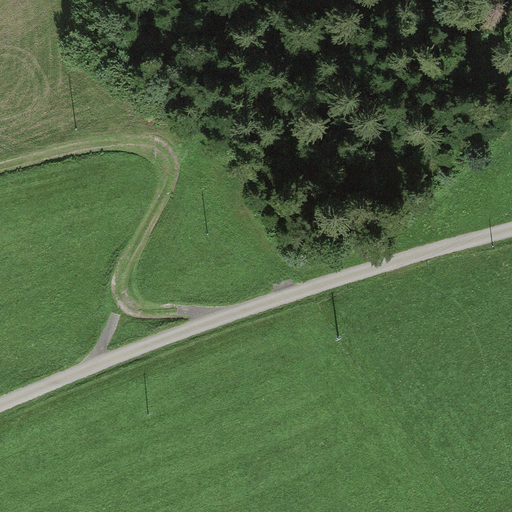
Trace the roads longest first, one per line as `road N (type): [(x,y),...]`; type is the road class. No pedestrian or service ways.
road 1 (unclassified): [(511,228),(220,318),(0,407)]
road 2 (track): [(0,167),(95,143),(129,141),(159,152),(167,163),(165,189),(119,290),(136,307),(220,318)]
